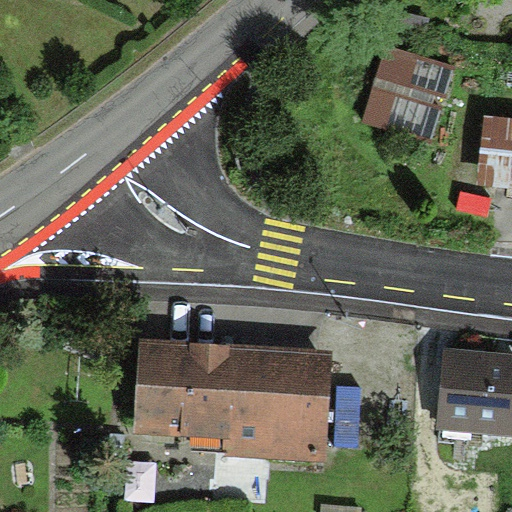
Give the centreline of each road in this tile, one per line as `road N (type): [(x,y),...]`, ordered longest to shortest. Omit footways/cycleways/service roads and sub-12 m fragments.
road 1 (tertiary): [(97,143),(175,221),(223,240),(277,256),(511,284)]
road 2 (tertiary): [(97,143),(274,0)]
